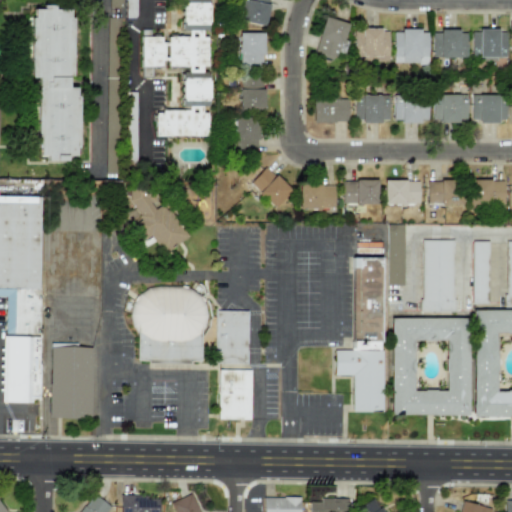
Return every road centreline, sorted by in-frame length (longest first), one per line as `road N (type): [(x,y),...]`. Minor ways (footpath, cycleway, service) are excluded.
road 1 (secondary): [(0,457),(511,464)]
road 2 (residential): [(511,162),(297,162),(290,75),(304,0)]
